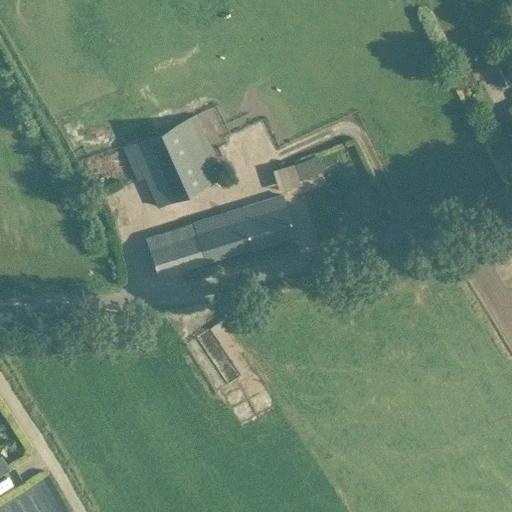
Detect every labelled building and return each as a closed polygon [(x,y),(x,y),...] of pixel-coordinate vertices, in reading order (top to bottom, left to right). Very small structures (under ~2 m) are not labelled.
[(502,59),(491,65),(501,86),(511,81),(511,68),(506,57),(506,58),(502,59)] [(464,71),(453,76),(460,90),(460,89),(471,84),(464,71)] [(144,176),(157,206),(216,179),(224,177),(196,113),(124,145),(140,179),(144,176)] [(353,176),(375,166),(364,142),(343,152),(353,176)] [(333,177),(326,158),(283,173),(290,193),(333,177)] [(158,275),(294,233),(282,195),(145,237),(158,275)] [(20,446),(17,453),(23,456),(26,449),(20,446)] [(2,455),(0,456),(0,474),(10,468),(2,455)]
